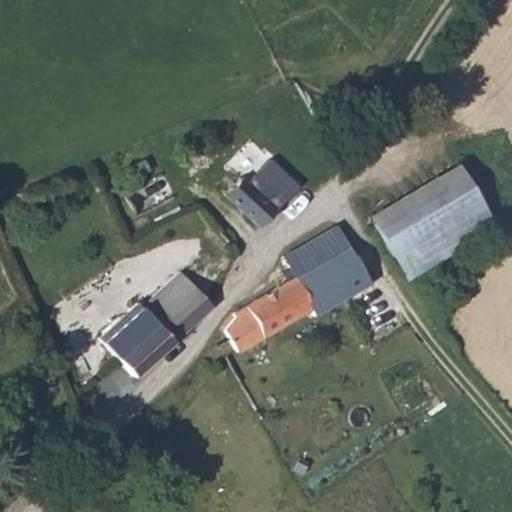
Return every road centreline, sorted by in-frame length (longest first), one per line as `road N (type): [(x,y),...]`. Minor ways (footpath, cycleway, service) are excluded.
road 1 (track): [(511,430),(419,319),(344,196),(467,0)]
road 2 (unclassified): [(36,511),(244,285),(279,234),(344,196)]
